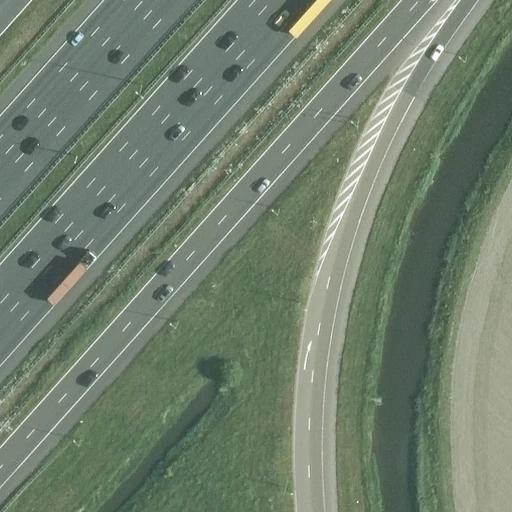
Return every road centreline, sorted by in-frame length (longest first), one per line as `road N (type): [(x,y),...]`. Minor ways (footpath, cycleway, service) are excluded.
road 1 (motorway): [(0,465),(418,0)]
road 2 (motorway): [(311,511),(312,396),(326,284),(408,91),(470,0)]
road 3 (motorway): [(0,322),(288,0)]
road 4 (motorway): [(149,0),(0,167)]
